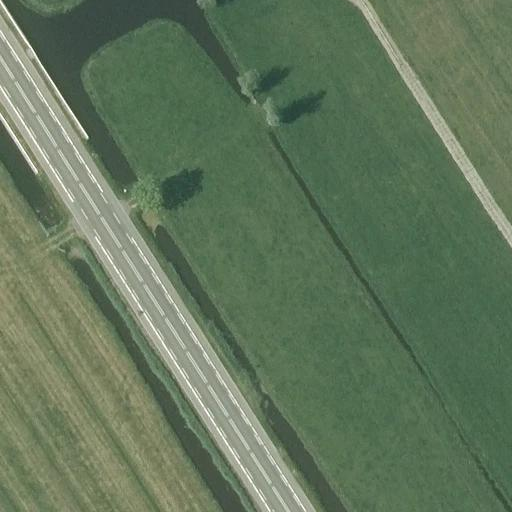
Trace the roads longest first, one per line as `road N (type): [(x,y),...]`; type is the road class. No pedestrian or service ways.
road 1 (secondary): [(287,511),(0,61)]
road 2 (track): [(511,237),(352,0)]
